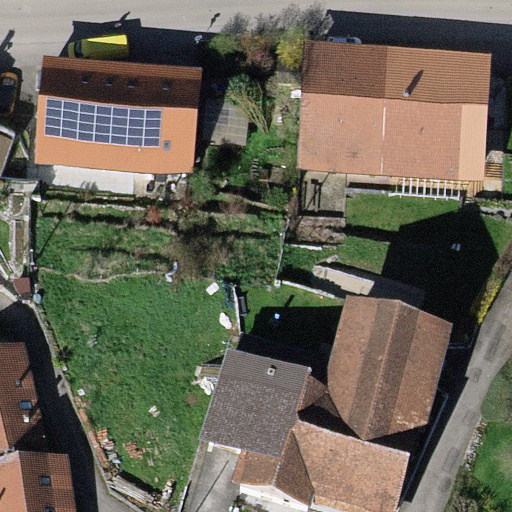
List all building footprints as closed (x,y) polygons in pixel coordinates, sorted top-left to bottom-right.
[(474,179),(480,64),(303,55),(297,170),(474,179)] [(178,176),(185,80),(46,70),(39,166),(178,176)] [(328,389),(297,500),(338,511),(389,511),(442,329),(353,304),(328,389)] [(13,347),(0,350),(0,461),(38,452),(13,347)] [(198,442),(236,453),(260,370),(222,359),(198,442)] [(236,453),(228,481),(297,500),(328,389),(260,370),(236,453)] [(62,511),(48,450),(38,452),(0,461),(0,511),(62,511)]
